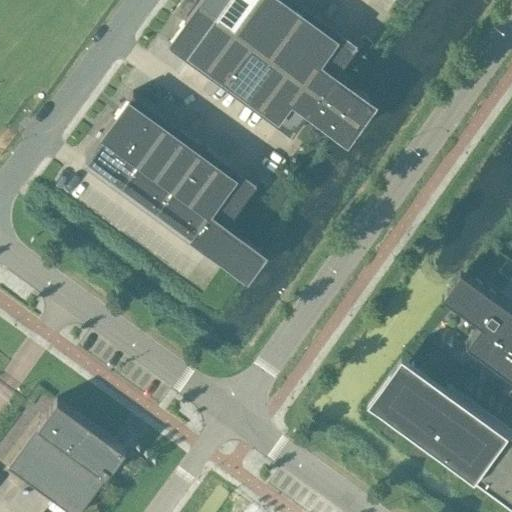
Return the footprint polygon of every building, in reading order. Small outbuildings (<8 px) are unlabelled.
[(208,62),(235,25),(199,0),(197,0),(168,41),(169,42),(170,41),(188,54),(191,50),(208,62)] [(195,0),(180,0),(173,10),(183,17),(195,0)] [(199,0),(235,25),(252,0),(199,0)] [(252,0),(235,25),(252,38),(269,51),(304,4),(298,0),(252,0)] [(352,83),(344,77),(336,71),(357,42),(356,41),(352,46),(318,21),(322,17),(304,4),(269,51),(243,87),(295,125),(291,130),(293,131),(309,108),(325,120),(344,134),(345,132),(348,134),(358,119),(357,118),(361,113),(362,114),(373,100),(370,98),(371,96),(353,83),(352,83)] [(225,75),(252,38),(235,25),(208,62),(225,75)] [(243,87),(269,51),(252,38),(225,75),(243,87)] [(138,158),(155,170),(182,134),(148,109),(151,105),(133,92),(134,91),(133,90),(102,131),(138,158)] [(138,158),(102,131),(85,155),(89,158),(89,157),(118,179),(121,181),(138,158)] [(226,222),(257,180),(255,179),(255,180),(237,167),(234,172),(182,134),(155,170),(173,183),(208,209),(226,222)] [(155,170),(138,158),(121,181),(124,183),(153,204),(153,205),(156,207),(173,183),(155,170)] [(208,209),(173,183),(156,207),(158,209),(159,208),(188,229),(188,230),(191,232),(208,209)] [(226,222),(208,209),(191,232),(193,234),(194,234),(217,251),(234,227),(226,222)] [(244,271),(245,269),(248,271),(263,250),(260,248),(261,247),(243,233),(234,227),(217,251),(229,259),(228,260),(244,271)] [(511,303),(460,265),(441,290),(481,319),(471,332),(466,339),(511,372),(511,303)] [(367,395),(511,501),(511,429),(401,349),(367,395)] [(73,511),(77,511),(107,472),(126,446),(113,437),(57,396),(7,464),(73,511)]
